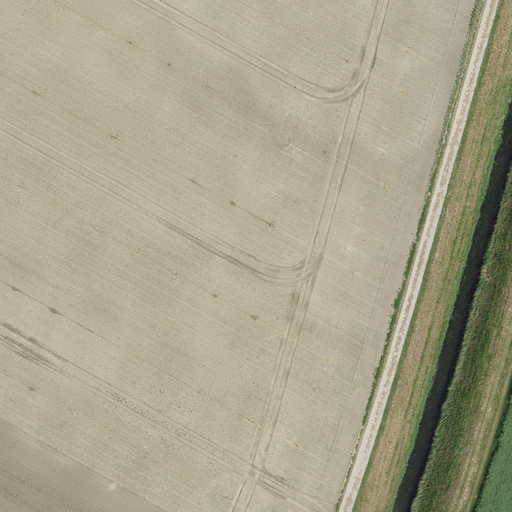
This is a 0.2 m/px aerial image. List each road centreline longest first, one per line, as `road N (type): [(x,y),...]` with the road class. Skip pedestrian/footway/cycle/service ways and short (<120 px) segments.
road 1 (track): [(493,0),(344,511)]
road 2 (track): [(511,374),(466,511)]
